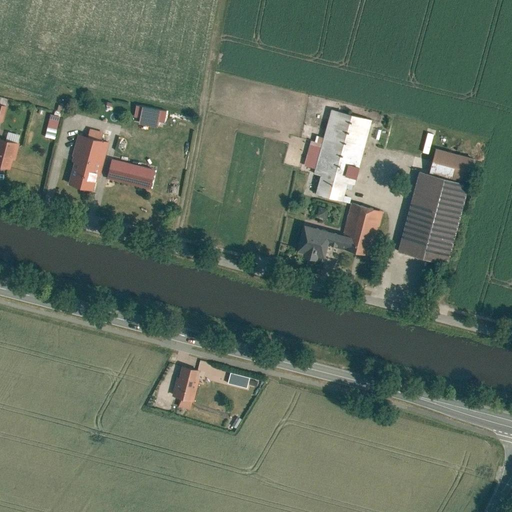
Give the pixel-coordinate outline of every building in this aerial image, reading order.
[(8,104),(0,102),(0,118),(5,119),(8,104)] [(159,120),(164,122),(167,110),(142,104),(138,121),(157,126),(159,120)] [(373,119),(334,109),(317,173),(324,175),(319,193),(351,201),(373,119)] [(50,112),(45,135),(55,137),(60,114),(50,112)] [(8,130),(6,137),(18,140),(19,133),(8,130)] [(427,131),(423,150),(429,152),(432,132),(427,131)] [(110,142),(81,134),(74,159),(77,160),(70,182),(94,189),(98,176),(100,177),(110,142)] [(20,142),(0,135),(0,163),(13,167),(20,142)] [(476,158),(440,148),(434,171),(470,181),(476,158)] [(154,174),(113,162),(109,176),(150,188),(154,174)] [(471,183),(423,171),(403,250),(451,262),(471,183)] [(386,210),(353,202),(344,233),(307,223),(300,249),(309,251),(308,255),(320,258),(321,254),(329,257),(332,243),(374,254),(386,210)] [(319,206),(318,213),(325,215),(327,208),(319,206)] [(202,367),(181,363),(175,393),(182,394),(180,404),(192,407),(195,397),(196,398),(202,367)] [(230,371),(227,381),(247,386),(249,376),(230,371)]
